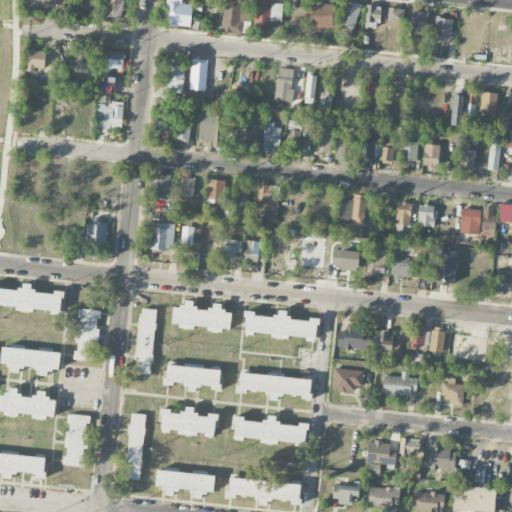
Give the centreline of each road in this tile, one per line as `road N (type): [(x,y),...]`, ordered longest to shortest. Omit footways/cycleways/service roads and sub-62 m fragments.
road 1 (residential): [(0,264),(511,316)]
road 2 (residential): [(101,511),(151,0)]
road 3 (residential): [(511,193),(16,142)]
road 4 (residential): [(511,77),(32,27)]
road 5 (residential): [(511,432),(319,414)]
road 6 (residential): [(141,511),(0,497)]
